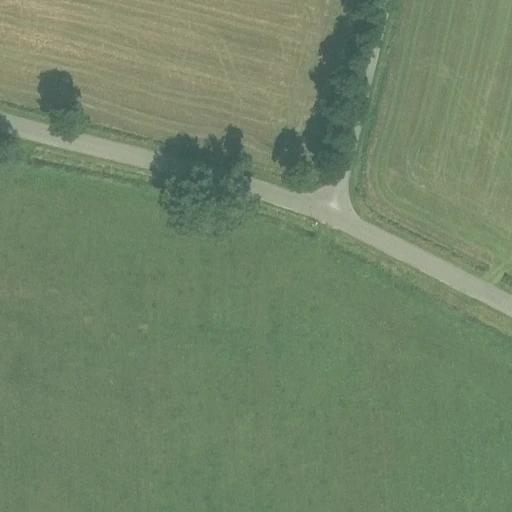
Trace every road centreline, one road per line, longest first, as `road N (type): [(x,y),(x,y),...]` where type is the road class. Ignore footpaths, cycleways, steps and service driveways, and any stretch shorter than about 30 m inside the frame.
road 1 (unclassified): [(327,216),(0,123)]
road 2 (unclassified): [(327,216),(381,0)]
road 3 (unclassified): [(511,308),(327,216)]
